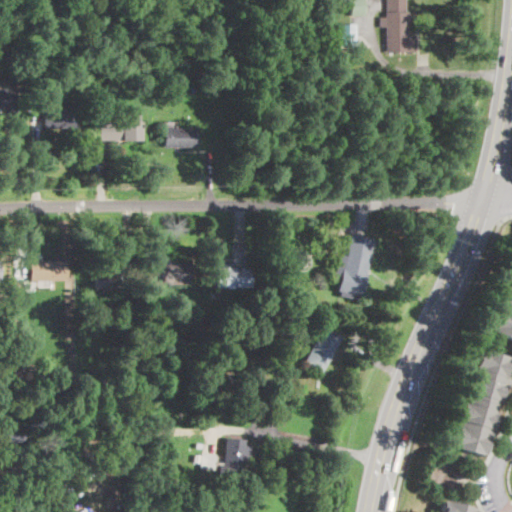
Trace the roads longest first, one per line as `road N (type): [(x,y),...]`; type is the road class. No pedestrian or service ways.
road 1 (secondary): [(369,511),(410,368),(482,200),(511,34)]
road 2 (residential): [(0,207),(482,200)]
